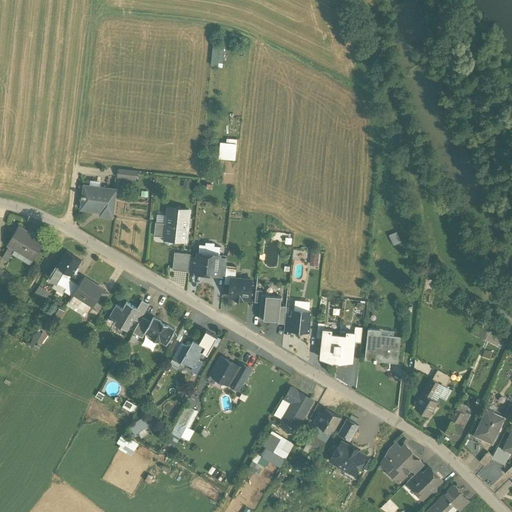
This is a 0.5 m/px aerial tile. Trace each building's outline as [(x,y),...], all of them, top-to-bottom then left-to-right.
[(213,47),(212,66),(224,66),(224,48),(213,47)] [(237,144),(220,143),(219,159),(235,160),(237,144)] [(136,171),(119,169),(118,178),(135,180),(136,171)] [(116,189),(98,187),(97,190),(89,189),(88,196),(81,196),(81,198),(82,198),(81,208),(101,210),(100,216),(113,217),(116,189)] [(189,209),(168,207),(167,223),(156,222),(154,236),(165,237),(165,239),(165,242),(169,245),(173,242),(174,240),(185,241),(189,209)] [(18,226),(7,244),(8,245),(16,250),(34,260),(45,241),(18,226)] [(15,252),(8,248),(2,258),(9,262),(15,252)] [(207,252),(199,251),(196,271),(196,272),(205,273),(205,271),(209,272),(209,273),(217,274),(218,273),(220,257),(220,254),(211,253),(211,255),(207,255),(207,252)] [(310,265),(317,266),(318,252),(311,251),(310,265)] [(81,260),(67,252),(58,266),(72,274),(81,260)] [(190,254),(174,252),(172,270),(188,271),(188,270),(190,256),(190,254)] [(198,256),(190,256),(188,270),(196,271),(198,256)] [(227,258),(220,257),(218,273),(225,274),(226,265),(227,258)] [(237,267),(226,265),(225,274),(224,283),(231,284),(232,278),(235,279),(237,267)] [(58,266),(50,279),(66,289),(71,280),(69,279),(72,274),(58,266)] [(103,290),(85,278),(80,286),(74,296),(81,300),(78,306),(88,312),(103,290)] [(235,279),(232,278),(231,284),(230,297),(236,298),(236,299),(243,299),(243,298),(249,299),(251,280),(235,279)] [(74,296),(80,286),(71,280),(66,289),(64,292),(73,297),(74,296)] [(35,292),(45,299),(49,293),(39,286),(35,292)] [(109,294),(103,290),(88,312),(86,316),(92,321),(109,294)] [(262,295),(261,295),(261,303),(259,319),(279,321),(281,306),(281,297),(262,295)] [(142,300),(137,308),(139,309),(134,318),(139,322),(142,317),(149,305),(142,300)] [(137,308),(126,302),(122,308),(116,305),(110,315),(116,319),(114,322),(121,326),(121,327),(122,327),(127,330),(134,318),(139,309),(137,308)] [(29,345),(38,351),(64,311),(54,306),(29,345)] [(310,312),(293,310),(293,316),(291,330),(292,330),(308,332),(310,312)] [(293,316),(286,315),(285,324),(284,332),(291,333),(292,330),(291,330),(293,316)] [(139,322),(133,332),(142,337),(145,332),(151,321),(142,317),(139,322)] [(175,329),(153,317),(151,321),(145,332),(152,336),(151,337),(159,342),(160,341),(167,345),(175,329)] [(325,324),(318,323),(316,338),(323,339),(324,330),(325,324)] [(488,329),(476,324),(472,334),(484,339),(488,329)] [(362,328),(355,327),(354,333),(355,333),(354,342),(361,343),(362,328)] [(379,329),(368,328),(365,359),(374,360),(374,361),(376,362),(376,359),(375,359),(376,357),(398,359),(400,339),(378,337),(379,329)] [(324,330),(323,339),(321,358),(334,362),(336,362),(339,336),(331,335),(331,331),(324,330)] [(202,352),(208,355),(217,338),(206,331),(199,343),(206,347),(202,352)] [(502,338),(491,332),(487,339),(498,345),(502,338)] [(347,337),(339,336),(336,362),(339,362),(339,363),(352,361),(354,342),(355,333),(354,333),(347,333),(347,337)] [(191,343),(186,345),(182,342),(173,357),(182,362),(183,360),(193,366),(194,367),(198,360),(202,352),(206,347),(199,343),(194,340),(191,343)] [(484,357),(490,358),(493,346),(486,344),(484,357)] [(238,366),(221,356),(211,374),(236,388),(239,383),(243,385),(252,370),(240,363),(238,366)] [(198,360),(194,367),(193,366),(191,370),(197,374),(203,363),(198,360)] [(438,371),(433,379),(439,382),(448,387),(453,379),(438,371)] [(432,378),(415,408),(429,415),(437,400),(431,397),(439,382),(433,379),(432,378)] [(312,401),(292,388),(286,398),(293,402),(283,419),(297,427),(312,401)] [(97,398),(102,401),(105,396),(100,393),(97,398)] [(122,409),(129,414),(134,406),(127,401),(122,409)] [(186,406),(173,432),(183,437),(196,411),(186,406)] [(327,408),(323,416),(319,414),(314,422),(318,424),(332,432),(341,416),(327,408)] [(457,409),(444,432),(457,439),(464,427),(459,425),(465,413),(461,411),(457,409)] [(487,409),(475,434),(492,442),(504,417),(487,409)] [(465,413),(459,425),(464,427),(471,414),(466,411),(465,413)] [(338,434),(350,441),(359,426),(346,419),(338,434)] [(131,428),(134,434),(143,430),(141,424),(131,428)] [(332,432),(318,424),(308,441),(322,449),(332,432)] [(294,444),(272,431),(263,445),(266,447),(285,459),(294,444)] [(123,448),(133,454),(138,445),(128,439),(123,448)] [(355,474),(366,455),(342,441),(331,460),(355,474)] [(396,441),(389,448),(385,455),(390,460),(402,448),(401,448),(402,447),(396,441)] [(419,460),(405,445),(402,447),(401,448),(402,448),(390,460),(394,465),(388,471),(398,481),(406,473),(408,473),(410,471),(410,470),(411,468),(419,460)] [(511,451),(504,448),(498,445),(492,458),(505,464),(511,451)] [(280,467),(285,459),(266,447),(261,456),(265,458),(280,467)] [(488,452),(480,462),(484,466),(493,456),(488,452)] [(265,458),(261,456),(257,453),(247,469),(255,474),(265,458)] [(419,460),(411,468),(415,473),(419,469),(424,464),(419,460)] [(415,473),(406,482),(411,487),(413,485),(412,485),(423,474),(419,469),(415,473)] [(433,475),(427,470),(423,474),(412,485),(413,485),(418,490),(417,491),(422,497),(430,489),(434,489),(434,485),(440,479),(434,473),(433,475)] [(452,483),(427,509),(430,511),(448,511),(449,511),(447,509),(453,502),(456,505),(465,496),(452,483)] [(456,505),(455,506),(460,511),(470,501),(465,496),(456,505)]
